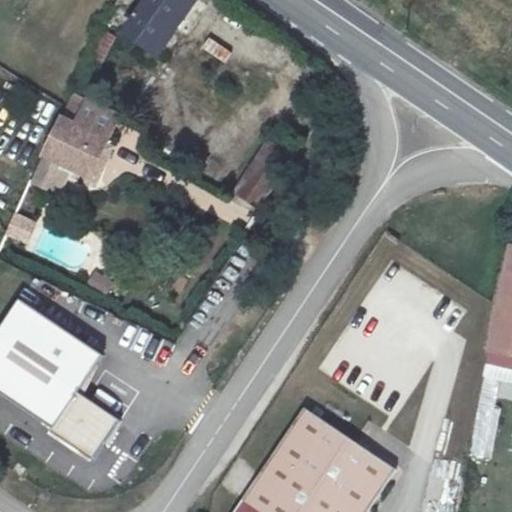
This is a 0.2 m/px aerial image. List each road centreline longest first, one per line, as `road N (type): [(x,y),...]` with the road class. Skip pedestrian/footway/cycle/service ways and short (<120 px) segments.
road 1 (unclassified): [(374,203),(162,511)]
road 2 (primary): [(511,149),(359,45)]
road 3 (unclassified): [(359,45),(381,107),(374,203)]
road 4 (unclassified): [(511,149),(444,163),(374,203)]
